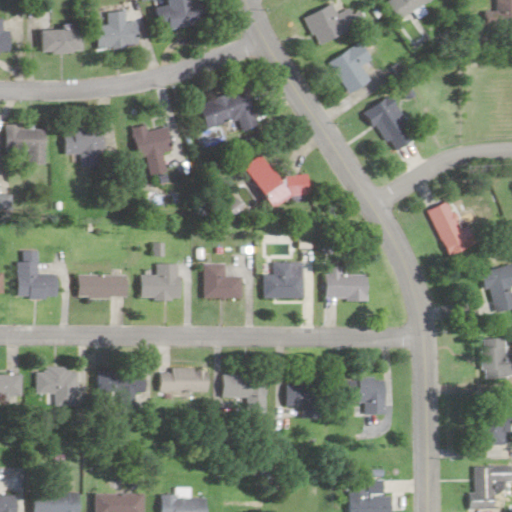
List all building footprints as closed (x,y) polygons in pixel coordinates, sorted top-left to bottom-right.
[(163,0),(165,6),(152,9),(158,32),(205,20),(199,0),(163,0)] [(429,0),(395,22),(388,10),(391,9),(386,1),(387,0),(429,0)] [(511,0),(490,0),(490,21),(511,21),(511,0)] [(330,3),(302,18),(312,36),(314,36),(319,44),(356,24),(347,8),(336,14),(330,3)] [(104,13),(122,11),(123,22),(133,21),(136,44),(95,49),(92,26),(105,25),(104,13)] [(39,31),(79,29),(79,51),(71,51),(71,53),(50,54),(50,51),(40,51),(39,31)] [(358,41),(371,59),(360,67),(368,79),(349,93),(328,63),(358,41)] [(244,86),(207,98),(208,101),(199,104),(206,127),(238,117),(242,129),(256,125),(244,86)] [(387,94),(407,122),(402,126),(412,140),(395,152),(374,123),(370,125),(361,113),(387,94)] [(3,125),(19,124),(19,128),(43,128),(43,164),(27,165),(27,150),(4,150),(3,125)] [(128,128),(144,124),(146,131),(164,127),(170,151),(160,153),(164,171),(146,175),(141,155),(135,156),(128,128)] [(61,131),(71,131),(71,126),(93,125),(93,130),(101,130),(102,160),(100,160),(100,165),(80,166),(79,154),(62,155),(61,131)] [(240,166),(258,154),(284,193),(289,189),(287,177),(304,175),(307,193),(288,196),(269,209),(240,166)] [(0,195),(0,210),(10,210),(10,195),(0,195)] [(445,257),(470,245),(460,225),(456,228),(442,200),(421,210),(445,257)] [(21,252),(37,252),(37,274),(54,274),(54,296),(43,296),(43,299),(27,299),(27,296),(15,296),(15,262),(21,262),(21,252)] [(271,262),(302,262),(302,298),(261,298),(261,274),(270,275),(271,262)] [(155,263),(178,263),(178,276),(179,276),(179,298),(170,298),(170,300),(151,300),(151,297),(139,297),(139,275),(155,275),(155,263)] [(202,263),(224,263),(224,276),(240,276),(240,298),(202,298),(202,263)] [(485,311),(511,307),(507,284),(511,284),(508,265),(479,269),(485,311)] [(344,301),(362,301),(362,299),(366,299),(366,274),(340,274),(340,266),(325,266),(325,274),(322,274),(322,298),(344,298),(344,301)] [(75,274),(124,274),(124,297),(108,297),(108,299),(86,299),(86,297),(74,296),(75,274)] [(476,378),(511,377),(511,353),(508,353),(508,338),(475,339),(476,378)] [(45,367),(65,367),(65,370),(68,370),(68,372),(77,372),(77,395),(33,394),(33,373),(41,373),(41,371),(45,371),(45,367)] [(169,368),(169,374),(157,374),(157,391),(205,392),(205,372),(198,372),(197,370),(192,370),(191,368),(169,368)] [(96,370),(137,371),(138,375),(142,375),(142,392),(132,392),(132,408),(118,407),(119,390),(95,389),(96,370)] [(0,374),(19,375),(19,396),(0,396),(0,374)] [(221,375),(221,397),(245,396),(245,413),(263,413),(263,377),(256,377),(256,374),(221,375)] [(345,381),(345,402),(363,401),(363,414),(384,413),(383,380),(372,380),(371,377),(356,377),(356,380),(345,381)] [(284,385),(283,406),(300,406),(300,418),(319,418),(319,384),(309,384),(310,381),(291,381),(291,385),(284,385)] [(476,444),(504,445),(504,399),(477,399),(476,444)] [(470,466),(470,508),(488,508),(488,481),(503,481),(503,466),(470,466)] [(385,511),(385,496),(358,496),(358,477),(342,477),(342,511),(385,511)] [(74,511),(74,491),(28,492),(27,511),(74,511)] [(138,511),(138,493),(89,493),(88,511),(138,511)] [(199,511),(199,496),(154,496),(153,511),(199,511)]
